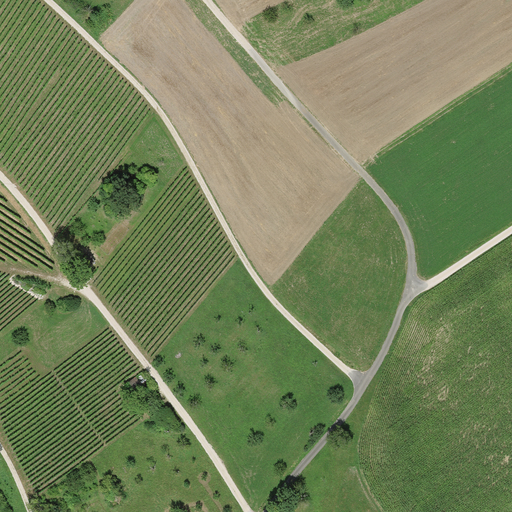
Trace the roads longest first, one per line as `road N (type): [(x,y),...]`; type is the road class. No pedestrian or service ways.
road 1 (track): [(46,0),(163,116),(257,279),(328,355)]
road 2 (track): [(0,178),(214,455),(248,511)]
road 3 (track): [(408,289),(406,232),(388,202),(206,0)]
road 4 (track): [(408,289),(363,383),(259,511)]
road 5 (track): [(408,289),(426,288),(511,232)]
